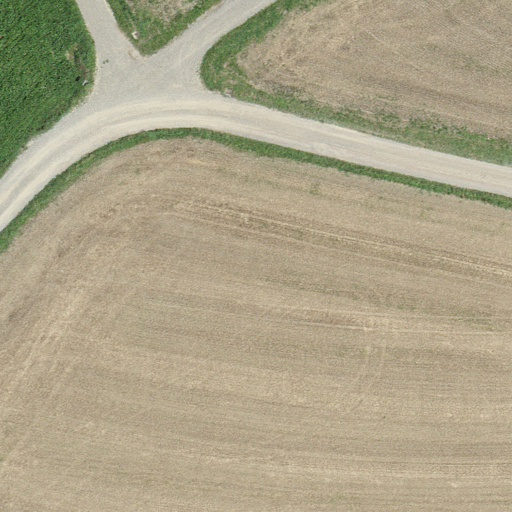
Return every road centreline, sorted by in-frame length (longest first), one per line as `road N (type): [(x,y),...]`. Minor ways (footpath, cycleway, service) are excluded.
road 1 (track): [(511,193),(139,93),(93,0)]
road 2 (track): [(0,219),(54,156),(264,0)]
